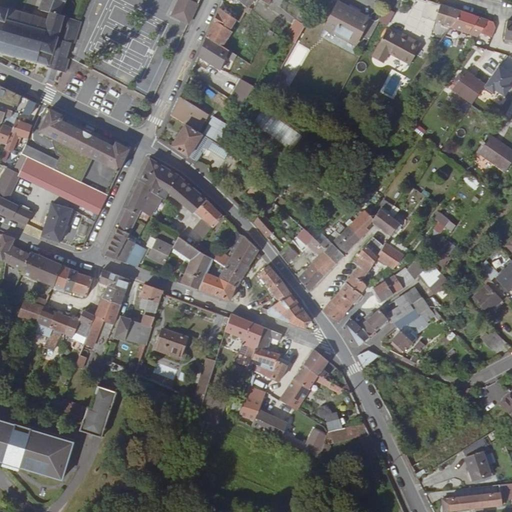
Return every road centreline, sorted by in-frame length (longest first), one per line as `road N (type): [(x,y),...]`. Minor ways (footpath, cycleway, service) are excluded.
road 1 (tertiary): [(341,346),(236,212),(182,164),(144,144)]
road 2 (residential): [(96,259),(341,346)]
road 3 (tertiary): [(420,511),(341,346)]
road 4 (tertiary): [(144,144),(0,71)]
road 5 (residential): [(144,144),(215,0)]
road 6 (residential): [(96,259),(144,144)]
